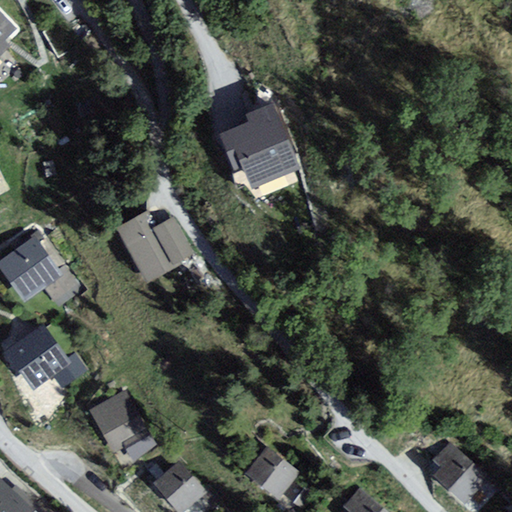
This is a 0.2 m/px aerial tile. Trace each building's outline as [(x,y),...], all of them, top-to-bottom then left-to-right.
[(0,52),(21,31),(0,10),(0,52)] [(247,119),(216,132),(231,169),(240,165),(252,192),(304,170),(274,99),(244,111),(247,119)] [(0,161),(0,199),(16,191),(0,161)] [(148,213),(123,229),(159,286),(184,270),(161,233),(148,213)] [(197,259),(174,223),(161,233),(184,270),(197,259)] [(30,224),(0,246),(0,265),(30,306),(47,293),(55,303),(76,287),(30,224)] [(66,358),(43,328),(12,356),(45,393),(57,383),(73,368),(66,358)] [(91,375),(72,354),(66,358),(73,368),(57,383),(68,395),(91,375)] [(149,440),(123,396),(97,412),(123,456),(149,440)] [(498,478),(453,444),(433,472),(472,508),(498,478)] [(310,480),(273,449),(251,476),(290,508),(310,480)] [(192,511),(207,497),(180,465),(160,485),(182,511),(192,511)] [(34,511),(1,481),(0,482),(0,511),(34,511)] [(393,511),(369,494),(356,511),(393,511)]
